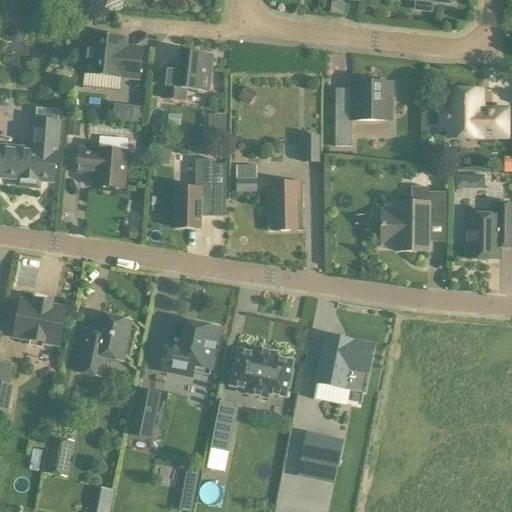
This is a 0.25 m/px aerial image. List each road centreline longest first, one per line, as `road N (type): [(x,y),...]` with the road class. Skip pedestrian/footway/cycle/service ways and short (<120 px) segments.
road 1 (residential): [(511,308),(0,236)]
road 2 (residential): [(247,0),(265,29),(463,54),(494,33),(500,0)]
